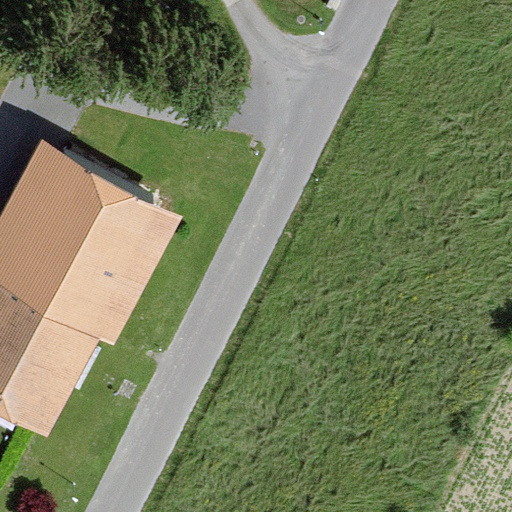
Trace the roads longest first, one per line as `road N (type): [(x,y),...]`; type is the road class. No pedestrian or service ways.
road 1 (residential): [(110,511),(372,0)]
road 2 (track): [(307,128),(237,0)]
